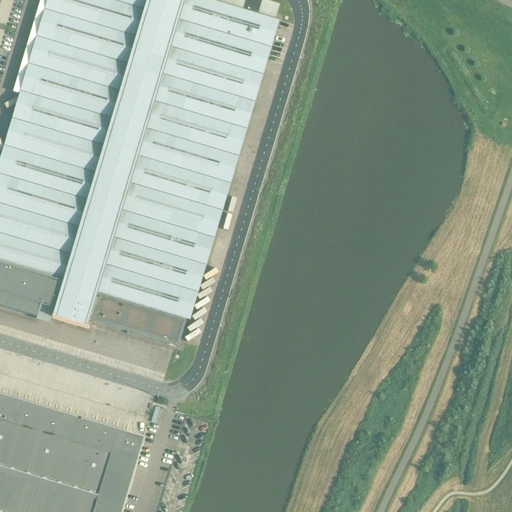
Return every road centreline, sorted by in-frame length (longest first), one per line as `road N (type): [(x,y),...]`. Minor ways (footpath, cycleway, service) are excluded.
road 1 (unclassified): [(0,342),(169,393),(195,380),(306,4),(295,0)]
road 2 (unknown): [(177,389),(139,511)]
